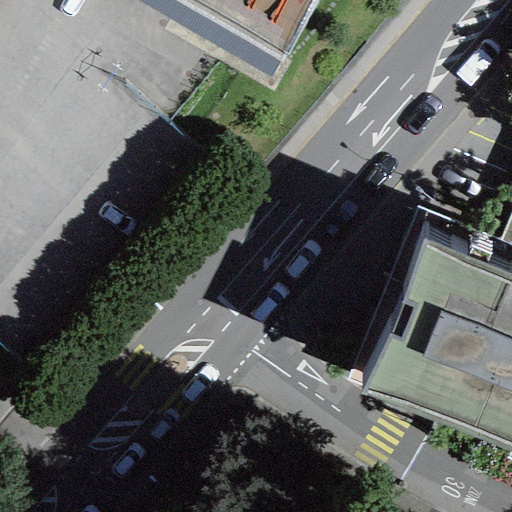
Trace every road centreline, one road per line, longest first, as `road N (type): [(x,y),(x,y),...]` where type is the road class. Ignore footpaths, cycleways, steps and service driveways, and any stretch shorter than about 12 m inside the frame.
road 1 (primary): [(491,0),(185,345)]
road 2 (residential): [(185,345),(511,492)]
road 3 (primary): [(185,345),(44,511)]
